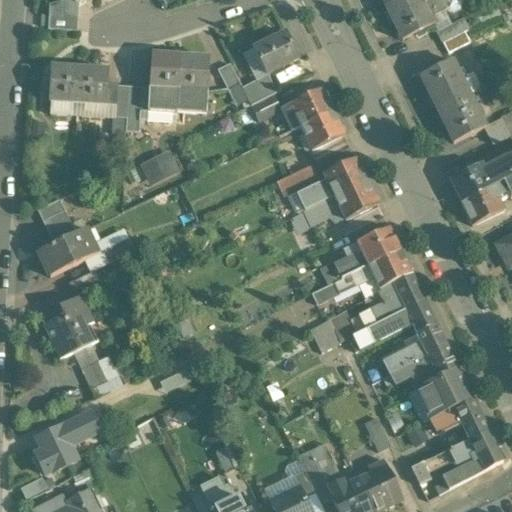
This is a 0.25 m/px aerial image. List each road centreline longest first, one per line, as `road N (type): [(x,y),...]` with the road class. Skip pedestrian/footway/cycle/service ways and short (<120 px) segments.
road 1 (residential): [(317,0),(511,401)]
road 2 (residential): [(0,279),(8,65)]
road 3 (residential): [(248,0),(167,26),(106,30)]
